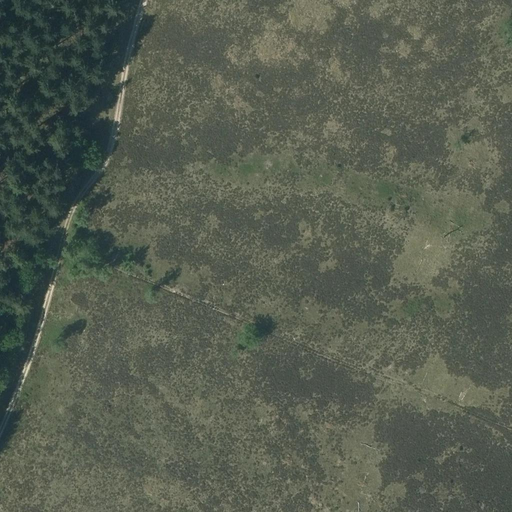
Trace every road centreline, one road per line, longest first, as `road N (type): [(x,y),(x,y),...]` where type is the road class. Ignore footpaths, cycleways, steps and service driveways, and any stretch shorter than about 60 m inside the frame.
road 1 (track): [(60,247),(511,430)]
road 2 (track): [(0,430),(81,189),(109,149),(117,77),(140,0)]
